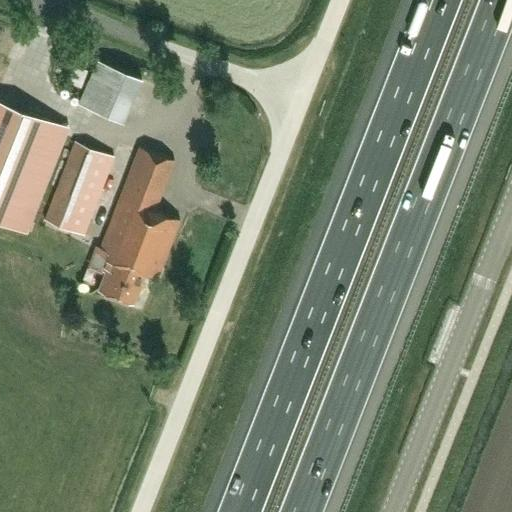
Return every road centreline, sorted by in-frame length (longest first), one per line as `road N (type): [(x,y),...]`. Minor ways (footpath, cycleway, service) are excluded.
road 1 (motorway): [(304,511),(504,0)]
road 2 (motorway): [(439,0),(240,511)]
road 3 (unclassified): [(140,511),(299,101)]
road 4 (unclassified): [(393,511),(511,214)]
road 5 (unclassified): [(299,101),(40,0)]
